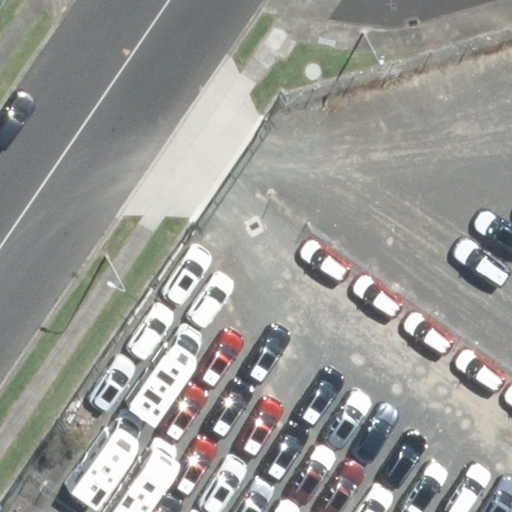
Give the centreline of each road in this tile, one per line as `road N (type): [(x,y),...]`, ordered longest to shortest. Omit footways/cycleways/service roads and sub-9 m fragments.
road 1 (tertiary): [(0,236),(162,0)]
road 2 (unknown): [(511,131),(337,108)]
